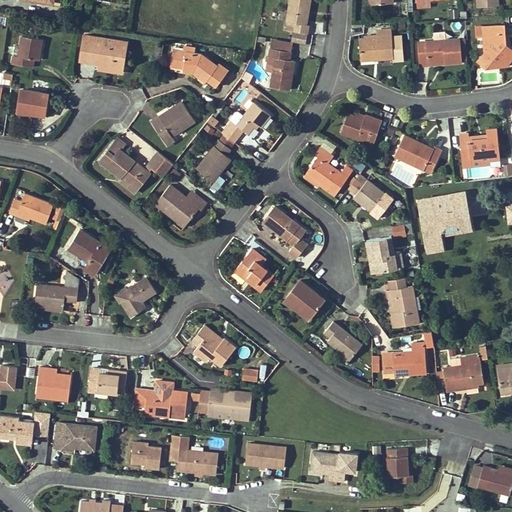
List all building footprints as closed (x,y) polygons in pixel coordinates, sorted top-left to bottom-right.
[(293,30),(308,33),(310,26),(307,25),(303,24),(306,9),(309,9),(310,0),(290,0),(287,22),(294,23),(293,30)] [(483,35),(484,51),(486,67),(508,65),(506,43),(505,34),(504,24),(475,27),(476,35),(483,35)] [(81,60),(99,63),(123,67),(128,41),(84,34),(81,60)] [(392,35),(359,38),(361,61),(394,58),(394,60),(404,59),(402,39),(392,40),(392,35)] [(39,60),(42,39),(22,36),(19,57),(14,56),(13,64),(33,67),(34,59),(39,60)] [(460,38),(418,41),(420,66),(429,65),(428,61),(444,59),(445,64),(463,62),(460,38)] [(292,42),(272,39),(271,48),(291,51),(292,42)] [(290,60),(291,51),(271,48),(269,57),(276,58),(271,87),(289,90),(295,61),(290,60)] [(186,52),(173,50),(170,66),(184,68),(196,70),(197,75),(206,81),(211,75),(221,82),(231,69),(220,61),(218,64),(200,52),(186,50),(186,52)] [(476,60),(486,67),(484,51),(476,60)] [(122,73),(123,67),(99,63),(98,69),(122,73)] [(28,113),(28,109),(46,112),(49,94),(21,90),(18,111),(28,113)] [(216,116),(233,96),(230,93),(213,114),(216,116)] [(182,101),(152,121),(167,145),(175,140),(172,136),(195,121),(182,101)] [(231,120),(232,121),(223,133),(234,142),(244,130),(248,133),(256,123),(261,126),(271,114),(254,102),(244,114),(238,110),(231,120)] [(364,119),(366,114),(358,111),(356,116),(364,119)] [(373,144),(382,120),(366,114),(364,119),(356,116),(349,113),(342,132),(373,144)] [(212,134),(216,128),(207,123),(203,129),(212,134)] [(500,159),(497,127),(487,128),(487,134),(470,136),(469,131),(460,132),(462,154),(470,153),(471,162),(483,160),(482,157),(489,156),(489,160),(500,159)] [(435,165),(442,150),(435,146),(434,148),(405,135),(396,156),(424,169),(428,162),(435,165)] [(124,176),(139,187),(150,173),(120,150),(125,144),(118,139),(100,162),(123,178),(124,176)] [(226,155),(231,149),(220,140),(197,168),(214,181),(231,158),(226,155)] [(335,194),(353,170),(347,166),(342,173),(329,163),(333,157),(320,147),(316,154),(319,156),(308,172),(322,182),(320,184),(335,194)] [(146,164),(164,176),(174,161),(156,150),(146,164)] [(352,164),(361,170),(365,164),(356,159),(352,164)] [(435,165),(428,162),(424,169),(431,173),(435,165)] [(466,165),(465,176),(488,177),(488,167),(466,165)] [(139,187),(124,176),(123,178),(120,182),(134,193),(139,187)] [(379,200),(385,192),(367,179),(354,197),(362,203),(364,200),(374,207),(379,200)] [(171,215),(172,212),(187,223),(199,208),(202,210),(207,203),(196,195),(192,200),(186,197),(170,185),(156,204),(171,215)] [(453,194),(455,206),(470,204),(467,188),(452,191),(453,194)] [(192,200),(196,195),(191,191),(186,197),(192,200)] [(47,222),(54,203),(25,192),(22,200),(15,198),(10,212),(17,215),(18,212),(31,217),(47,222)] [(453,194),(419,200),(427,248),(445,245),(442,232),(442,229),(447,222),(458,220),(464,224),(473,223),(470,204),(455,206),(453,194)] [(362,203),(372,210),(374,207),(364,200),(362,203)] [(384,204),(379,200),(374,207),(372,210),(377,214),(384,204)] [(65,207),(64,207),(59,205),(56,212),(58,213),(57,217),(60,219),(65,207)] [(294,245),(290,251),(297,257),(308,244),(300,238),(306,230),(276,206),(264,221),(294,245)] [(185,226),(187,223),(172,212),(171,215),(185,226)] [(447,222),(442,229),(442,232),(474,226),(473,223),(464,224),(458,220),(447,222)] [(394,237),(413,233),(411,222),(392,225),(394,237)] [(111,248),(80,230),(69,247),(84,257),(79,265),(83,268),(85,265),(97,272),(111,248)] [(372,272),(398,268),(395,251),(392,236),(366,240),(369,256),(373,256),(374,260),(370,261),(372,272)] [(253,248),(248,254),(250,256),(245,262),(243,260),(236,270),(247,278),(248,276),(253,279),(251,282),(262,290),(270,281),(263,276),(268,270),(262,265),(267,259),(253,248)] [(395,251),(398,268),(403,267),(401,251),(395,251)] [(414,267),(415,256),(406,255),(404,266),(414,267)] [(97,272),(85,265),(83,268),(95,275),(97,272)] [(0,291),(16,283),(8,269),(0,272),(0,291)] [(275,275),(268,270),(263,276),(270,281),(275,275)] [(65,300),(78,301),(80,278),(68,271),(66,286),(38,283),(35,304),(46,305),(64,307),(65,300)] [(126,287),(115,294),(120,302),(122,302),(131,316),(146,306),(141,298),(143,296),(145,299),(156,291),(147,276),(127,288),(126,287)] [(409,276),(391,279),(392,289),(391,289),(395,311),(392,312),(394,327),(419,322),(413,285),(410,286),(409,276)] [(298,307),(301,303),(313,313),(325,299),(300,280),(285,300),(296,308),(298,307)] [(11,299),(10,309),(20,310),(21,300),(11,299)] [(313,313),(301,303),(298,307),(310,317),(313,313)] [(343,352),(351,358),(363,343),(333,321),(325,332),(331,337),(328,340),(343,352)] [(210,356),(221,366),(236,347),(225,338),(224,339),(221,343),(209,334),(212,330),(205,324),(192,341),(198,346),(194,352),(206,361),(210,356)] [(209,334),(221,343),(224,339),(212,330),(209,334)] [(435,346),(432,331),(424,332),(426,348),(435,346)] [(424,350),(424,341),(413,342),(414,351),(424,350)] [(396,371),(411,370),(411,373),(426,372),(424,350),(414,351),(384,353),(385,372),(396,371)] [(341,354),(349,361),(351,358),(343,352),(341,354)] [(459,355),(460,365),(481,362),(479,352),(459,355)] [(372,371),(380,371),(380,354),(372,354),(372,371)] [(443,368),(445,378),(446,387),(447,391),(456,390),(456,385),(478,382),(484,382),(481,362),(460,365),(443,368)] [(0,387),(14,389),(17,366),(1,364),(0,371),(0,387)] [(511,364),(497,367),(500,391),(511,389),(511,364)] [(37,393),(69,397),(71,375),(57,374),(48,373),(48,367),(40,366),(37,393)] [(98,390),(125,393),(127,371),(120,370),(120,374),(109,373),(100,372),(101,368),(91,367),(88,391),(98,392),(98,390)] [(258,380),(259,367),(243,367),(242,379),(258,380)] [(149,380),(148,390),(165,391),(165,389),(166,382),(149,380)] [(171,411),(186,412),(189,392),(173,390),(165,389),(165,391),(148,390),(145,414),(170,416),(171,411)] [(211,392),(201,391),(198,411),(209,412),(211,392)] [(250,416),(252,396),(211,392),(209,412),(250,416)] [(250,420),(250,416),(209,412),(208,417),(250,420)] [(18,441),(33,443),(34,434),(35,422),(20,421),(20,418),(0,415),(0,432),(18,435),(18,439),(18,441)] [(35,422),(34,434),(48,435),(50,421),(35,419),(35,422)] [(75,450),(94,452),(97,429),(59,424),(56,450),(64,451),(65,446),(76,447),(75,450)] [(197,471),(204,472),(217,474),(220,453),(205,451),(193,450),(182,449),(183,436),(172,435),(170,449),(170,450),(181,451),(180,461),(179,469),(197,471)] [(159,469),(159,466),(161,448),(148,447),(149,444),(134,442),(131,463),(146,465),(146,468),(159,469)] [(285,468),(287,448),(249,443),(247,464),(261,465),(266,466),(285,468)] [(389,477),(400,476),(409,476),(409,461),(408,449),(388,449),(389,477)] [(170,450),(169,459),(180,461),(181,451),(170,450)] [(345,481),(346,470),(356,471),(358,453),(341,452),(340,451),(340,455),(312,452),(310,472),(330,474),(330,480),(345,481)] [(474,465),(469,483),(478,485),(483,467),(474,465)] [(483,467),(478,485),(478,487),(510,496),(511,486),(511,475),(499,472),(491,470),(492,467),(484,465),(483,467)] [(511,468),(501,465),(499,472),(511,475),(511,468)] [(102,503),(95,502),(89,502),(81,501),(79,511),(109,511),(110,500),(102,499),(102,503)]
